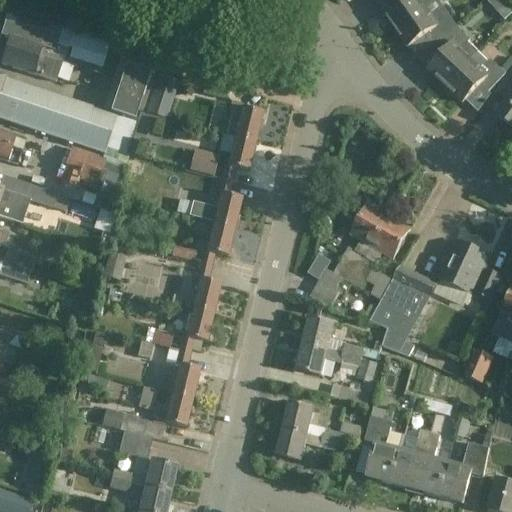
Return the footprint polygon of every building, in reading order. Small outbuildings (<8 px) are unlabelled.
[(394,0),(381,10),(394,29),(426,7),(435,1),(434,0),(394,0)] [(485,0),(483,2),(490,9),(500,0),(485,0)] [(434,18),(426,7),(394,29),(409,49),(430,34),(436,43),(454,28),(443,12),(434,18)] [(0,37),(0,38),(0,61),(2,62),(1,65),(55,83),(67,48),(71,49),(77,34),(77,32),(21,19),(21,18),(7,15),(5,24),(0,37)] [(427,71),(445,88),(470,62),(477,54),(467,45),(469,42),(461,35),(454,28),(436,43),(444,53),(427,71)] [(74,54),(71,85),(104,88),(106,57),(74,54)] [(477,54),(470,62),(445,88),(463,105),(466,102),(481,87),(488,94),(506,76),(507,74),(511,67),(511,60),(511,59),(501,71),(500,70),(497,68),(490,60),(487,63),(477,54)] [(126,68),(111,114),(134,122),(149,75),(126,68)] [(511,95),(511,96),(496,118),(511,129),(511,75),(502,89),(511,95)] [(0,77),(0,121),(104,155),(105,152),(116,118),(5,80),(0,77)] [(159,78),(147,116),(166,122),(178,84),(159,78)] [(185,79),(178,89),(190,97),(197,88),(185,79)] [(235,138),(255,143),(262,115),(243,110),(244,107),(231,104),(229,115),(240,118),(235,138)] [(136,124),(126,155),(141,159),(147,133),(154,136),(158,121),(139,115),(136,124)] [(116,118),(105,152),(119,157),(119,154),(126,156),(126,155),(136,124),(116,118)] [(0,132),(0,160),(9,164),(13,151),(21,154),(25,142),(17,139),(17,138),(0,132)] [(255,143),(235,138),(228,168),(225,167),(222,178),(234,181),(237,170),(248,173),(255,143)] [(191,172),(212,177),(217,157),(196,152),(191,172)] [(130,159),(127,172),(134,173),(141,168),(142,162),(130,159)] [(0,178),(13,183),(17,170),(0,164),(0,178)] [(182,189),(211,195),(214,180),(186,173),(182,189)] [(214,223),(235,228),(241,200),(230,197),(232,187),(221,184),(218,195),(220,195),(217,210),(180,201),(179,204),(152,198),(151,204),(190,214),(189,217),(214,223)] [(29,187),(25,200),(64,213),(68,200),(29,187)] [(0,204),(0,203),(18,209),(22,197),(0,189),(0,204)] [(100,194),(95,209),(124,220),(128,204),(100,194)] [(363,264),(388,221),(368,210),(352,238),(361,243),(355,253),(349,250),(334,274),(346,281),(351,272),(358,276),(363,264)] [(115,217),(100,211),(94,231),(103,234),(109,235),(115,217)] [(351,272),(346,281),(346,283),(362,292),(383,256),(393,262),(409,234),(388,221),(363,264),(358,276),(351,272)] [(235,228),(214,223),(206,253),(204,252),(201,264),(212,267),(215,256),(227,259),(235,228)] [(0,245),(5,247),(9,236),(0,232),(0,245)] [(438,286),(433,296),(463,310),(470,296),(473,297),(474,294),(492,302),(503,278),(486,269),(490,260),(456,244),(438,281),(440,281),(438,286)] [(9,249),(4,264),(31,273),(36,258),(9,249)] [(174,257),(196,262),(198,254),(176,249),(174,257)] [(122,281),(127,259),(110,255),(105,277),(122,281)] [(0,275),(0,277),(26,286),(31,273),(4,264),(4,265),(0,275)] [(193,310),(213,315),(220,286),(209,283),(211,272),(199,269),(197,280),(200,281),(193,310)] [(433,296),(438,286),(400,269),(393,282),(383,276),(371,297),(382,303),(370,323),(388,332),(382,349),(409,359),(415,348),(406,344),(433,295),(433,296)] [(511,344),(511,292),(502,315),(511,319),(511,326),(505,342),(511,344)] [(181,307),(183,300),(173,297),(172,305),(181,307)] [(213,315),(193,310),(186,339),(182,338),(180,350),(192,352),(194,341),(206,344),(213,315)] [(310,320),(304,345),(328,351),(334,326),(310,320)] [(0,332),(0,346),(6,349),(10,336),(0,332)] [(91,345),(83,370),(95,374),(102,348),(105,349),(109,337),(96,333),(92,345),(91,345)] [(159,345),(170,348),(172,336),(161,334),(159,345)] [(153,347),(142,344),(139,357),(150,359),(153,347)] [(363,360),(343,355),(328,351),(304,345),(297,371),(322,377),(326,361),(344,365),(342,372),(356,376),(358,368),(361,369),(363,360)] [(0,346),(0,362),(11,366),(15,352),(6,349),(0,346)] [(346,346),(343,355),(363,360),(366,351),(346,346)] [(484,384),(494,360),(476,352),(466,376),(484,384)] [(175,380),(172,394),(193,399),(200,372),(188,369),(190,358),(178,355),(176,365),(178,366),(175,380)] [(363,360),(361,369),(358,381),(374,385),(379,364),(363,360)] [(88,385),(90,377),(81,374),(77,388),(87,390),(88,385)] [(110,382),(90,377),(88,385),(108,390),(110,382)] [(342,388),(339,400),(368,407),(371,395),(342,388)] [(144,389),(140,407),(152,410),(157,392),(144,389)] [(193,399),(172,394),(166,417),(156,414),(153,424),(153,425),(164,428),(165,425),(186,430),(193,399)] [(436,415),(439,404),(426,401),(423,412),(436,415)] [(454,408),(439,404),(436,415),(451,419),(454,408)] [(283,430),(341,444),(358,448),(363,428),(344,424),(341,436),(325,432),(325,431),(317,429),(320,416),(313,415),(314,411),(289,405),(283,430)] [(82,416),(77,407),(70,411),(75,420),(82,416)] [(145,437),(154,440),(161,441),(164,428),(153,425),(153,424),(147,423),(147,421),(124,415),(106,411),(102,427),(125,433),(145,437)] [(392,486),(401,452),(386,448),(394,416),(373,411),(364,446),(376,449),(368,480),(392,486)] [(341,444),(283,430),(277,456),(301,462),(302,460),(305,461),(307,452),(304,451),(305,446),(321,450),(321,449),(339,453),(341,444)] [(401,452),(392,486),(415,492),(431,435),(421,432),(415,456),(401,452)] [(154,440),(145,437),(125,433),(120,454),(149,461),(154,440)] [(431,435),(415,492),(439,499),(448,465),(434,461),(440,437),(431,435)] [(463,469),(448,465),(439,499),(464,505),(472,474),(484,478),(492,438),(487,436),(484,449),(469,445),(463,469)] [(72,452),(62,451),(59,465),(69,467),(72,452)] [(32,465),(45,469),(49,457),(36,453),(32,465)] [(144,488),(169,494),(176,468),(151,462),(147,479),(133,475),(113,471),(111,480),(132,485),(144,488)] [(184,476),(182,485),(202,489),(204,480),(184,476)] [(131,485),(111,480),(109,488),(129,493),(131,485)] [(511,511),(511,486),(496,482),(488,511),(489,511),(511,511)] [(138,511),(165,511),(169,494),(144,488),(138,511)] [(30,511),(34,503),(0,491),(0,511),(30,511)]
